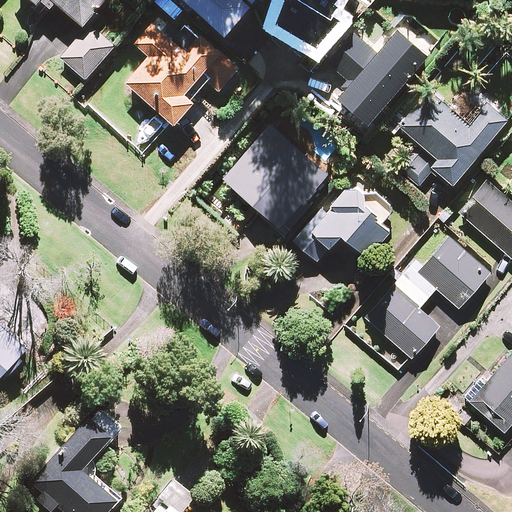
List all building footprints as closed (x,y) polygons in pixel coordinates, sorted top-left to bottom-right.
[(36,0),(48,10),(57,0),(85,23),(103,0),(36,0)] [(113,44),(88,24),(61,58),(86,77),(113,44)] [(188,54),(154,25),(137,45),(152,58),(130,84),(179,126),(198,104),(194,100),(209,82),(221,92),(241,69),(204,36),(188,54)] [(471,129),(430,94),(402,128),(426,148),(406,173),(421,185),(436,168),(456,185),(510,121),(491,105),(471,129)] [(331,175),(275,124),(226,178),(282,229),(331,175)] [(511,200),(488,180),(461,213),(511,256),(511,200)] [(373,200),(355,184),(328,213),(325,210),(296,240),(320,263),(347,235),(367,254),(390,230),(382,222),(393,211),(377,196),(373,200)] [(492,273),(450,238),(425,268),(416,260),(367,318),(414,359),(441,327),(420,309),(438,289),(462,309),(492,273)] [(0,384),(28,355),(0,329),(0,384)] [(511,426),(511,353),(486,384),(480,379),(465,396),(507,432),(511,426)] [(122,431),(100,410),(52,462),(55,465),(38,483),(46,491),(36,501),(47,511),(53,511),(57,508),(61,511),(111,511),(120,502),(86,471),(122,431)] [(188,511),(198,500),(176,484),(163,502),(176,511),(188,511)]
